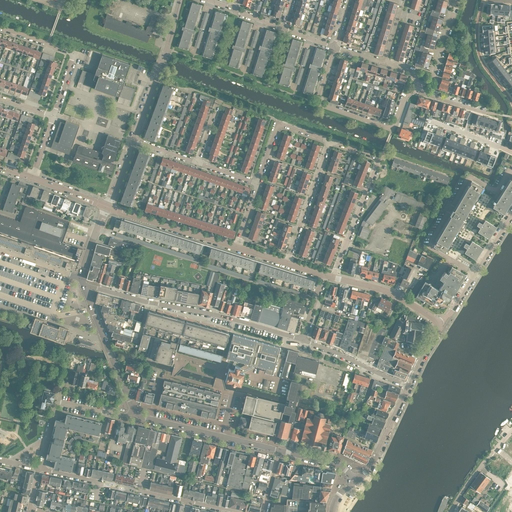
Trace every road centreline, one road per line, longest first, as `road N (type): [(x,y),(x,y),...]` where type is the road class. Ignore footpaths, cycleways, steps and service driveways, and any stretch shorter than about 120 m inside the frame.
road 1 (residential): [(82,284),(304,340)]
road 2 (residential): [(474,273),(430,243),(470,177),(496,191),(511,171)]
road 3 (residential): [(418,86),(392,129),(322,105),(333,48)]
road 4 (residential): [(334,276),(380,157),(330,140)]
road 5 (residential): [(39,468),(188,501)]
road 6 (unclassified): [(133,140),(180,0)]
road 7 (residential): [(53,116),(75,54),(0,28)]
road 8 (residential): [(39,468),(58,402),(133,411)]
road 9 (tertiary): [(237,247),(106,206)]
road 10 (residential): [(133,411),(82,284)]
road 11 (residential): [(285,263),(330,140)]
